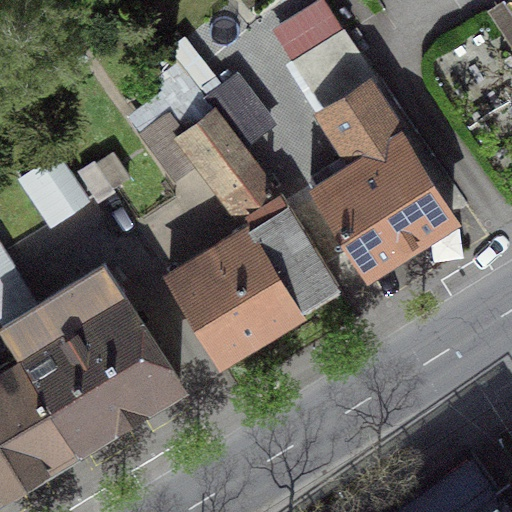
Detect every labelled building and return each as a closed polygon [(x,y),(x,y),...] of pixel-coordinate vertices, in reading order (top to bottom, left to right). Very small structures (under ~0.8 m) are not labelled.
[(370,83),(327,109),(358,159),(370,151),(377,162),(322,196),(367,267),(452,214),(370,83)] [(274,188),(216,111),(187,133),(170,110),(143,131),(178,177),(204,157),(245,210),(274,188)] [(56,154),(21,178),(52,222),(87,199),(56,154)] [(227,253),(175,284),(219,357),(338,286),(294,212),(265,230),(257,216),(233,230),(234,232),(220,241),(227,253)] [(0,321),(3,326),(37,304),(0,245),(0,321)] [(23,361),(76,442),(180,380),(105,263),(37,304),(3,326),(1,327),(23,361)] [(0,489),(76,442),(23,361),(0,375),(0,489)] [(511,511),(470,452),(384,511),(511,511)]
